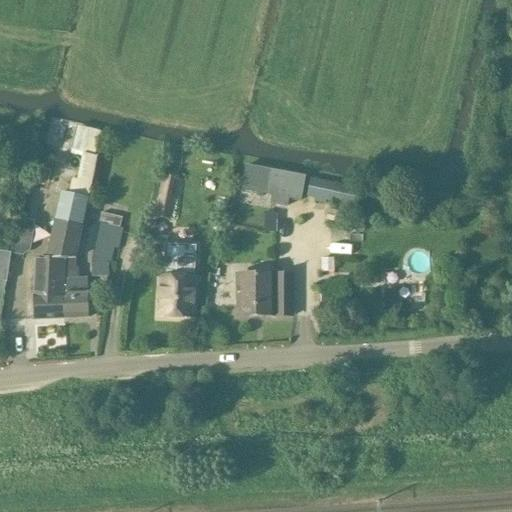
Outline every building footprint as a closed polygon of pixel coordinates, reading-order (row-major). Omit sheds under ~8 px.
[(28,320),(64,319),(62,282),(61,259),(75,258),(97,156),(95,155),(98,140),(78,135),(74,152),(85,155),(80,179),(70,179),(68,194),(61,192),(46,259),(35,259),(33,296),(34,306),(27,306),(28,320)] [(246,166),(242,190),(273,195),(271,204),(287,207),(288,198),(301,201),(305,177),(246,166)] [(24,174),(22,186),(31,188),(33,175),(24,174)] [(170,220),(175,199),(171,198),(175,178),(163,175),(155,217),(170,220)] [(307,197),(315,199),(315,202),(325,204),(326,201),(357,208),(361,190),(311,179),(307,197)] [(378,195),(377,207),(411,213),(412,200),(378,195)] [(328,211),(326,220),(341,222),(342,213),(328,211)] [(266,212),(265,231),(276,232),(276,214),(266,212)] [(91,262),(92,277),(108,275),(108,263),(111,263),(113,252),(117,252),(122,232),(119,231),(121,220),(101,216),(91,262)] [(194,277),(192,277),(193,246),(163,245),(162,269),(160,269),(158,317),(192,318),(194,277)] [(0,250),(0,280),(6,282),(10,252),(0,250)] [(334,257),(322,258),(322,271),(335,270),(334,257)] [(62,282),(64,319),(88,318),(87,278),(76,279),(75,258),(61,259),(62,282)] [(237,316),(294,315),(293,275),(237,276),(237,316)] [(326,298),(326,288),(314,288),(314,302),(326,302),(326,298)] [(402,293),(385,294),(386,310),(402,309),(402,293)]
